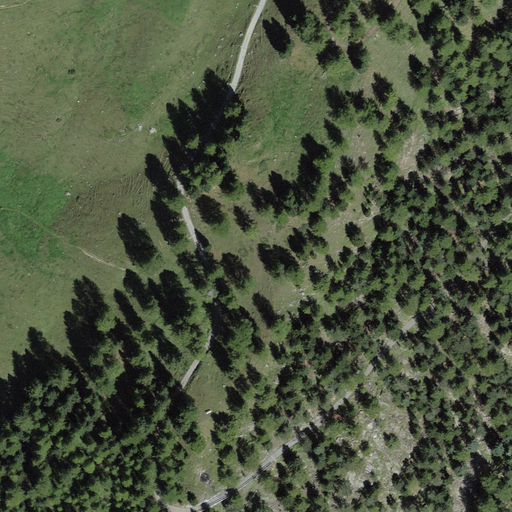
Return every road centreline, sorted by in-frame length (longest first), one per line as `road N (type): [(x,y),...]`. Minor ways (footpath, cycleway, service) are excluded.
road 1 (track): [(511,210),(319,423),(206,505),(167,509),(157,497),(154,442),(217,315),(180,174),(236,78),(262,0)]
road 2 (track): [(333,0),(331,31),(342,49),(364,39),(400,0)]
